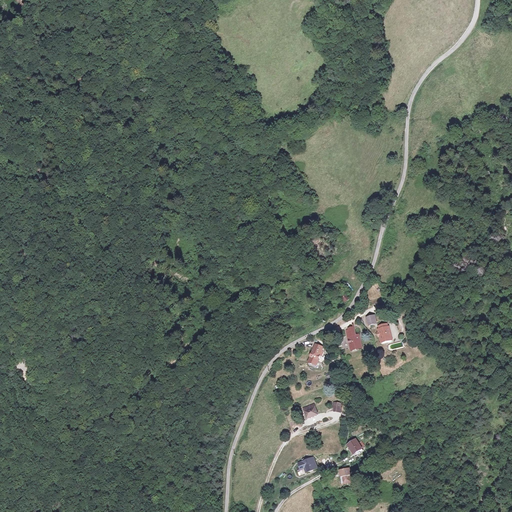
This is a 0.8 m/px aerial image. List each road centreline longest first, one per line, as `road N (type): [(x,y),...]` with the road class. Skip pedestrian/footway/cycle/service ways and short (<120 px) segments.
road 1 (residential): [(477,0),(467,35),(412,94),(403,177),(367,278),(343,315),(288,345),(254,391),(230,458),(226,511)]
road 2 (track): [(351,416),(282,447),(258,511)]
